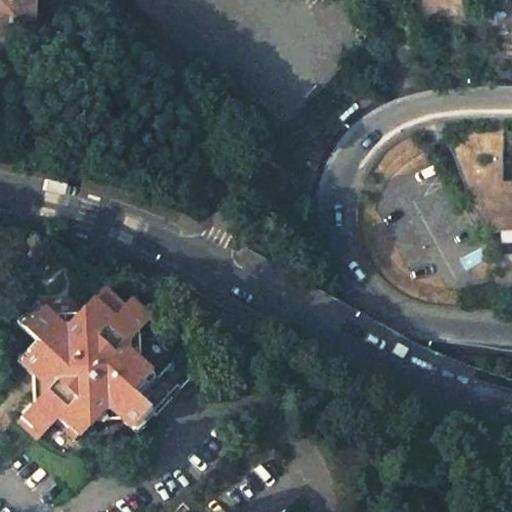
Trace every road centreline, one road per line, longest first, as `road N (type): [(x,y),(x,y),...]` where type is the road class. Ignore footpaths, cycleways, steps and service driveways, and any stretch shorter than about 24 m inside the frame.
road 1 (tertiary): [(511,415),(389,372),(143,235),(0,193)]
road 2 (unclassified): [(511,98),(399,108),(350,143),(329,195),(335,262),(383,309),(441,325),(511,331)]
